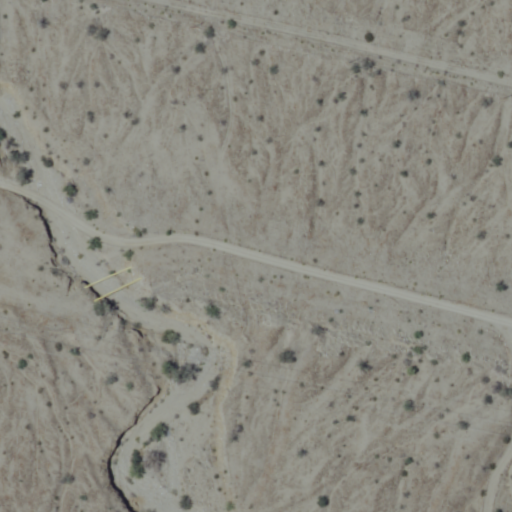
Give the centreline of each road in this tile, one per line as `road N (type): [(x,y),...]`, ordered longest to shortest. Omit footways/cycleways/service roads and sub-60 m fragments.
road 1 (track): [(0,184),(111,244),(194,242),(511,323)]
road 2 (track): [(155,0),(511,84)]
